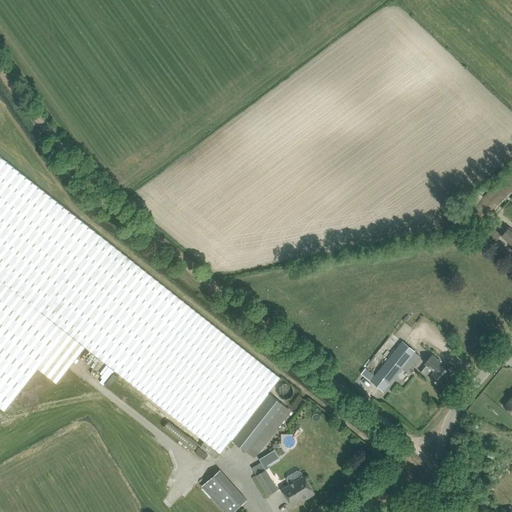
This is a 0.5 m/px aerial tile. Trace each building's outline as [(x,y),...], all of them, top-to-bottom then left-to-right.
[(0,406),(5,410),(39,367),(57,382),(85,346),(205,441),(200,447),(209,454),(216,460),(221,453),(231,440),(248,453),(253,447),(259,452),(291,410),(285,406),(269,393),(280,378),(48,194),(0,155),(0,406)] [(473,190),(462,206),(471,214),(470,214),(484,224),(499,205),(511,191),(511,169),(485,195),(483,197),(473,190)] [(495,243),(501,234),(488,223),(481,232),(495,243)] [(511,230),(509,228),(502,236),(511,244),(511,230)] [(362,372),(371,380),(384,390),(415,351),(402,341),(375,376),(365,368),(362,372)] [(426,364),(426,365),(421,372),(429,378),(430,377),(441,385),(451,373),(431,357),(426,364)] [(511,395),(503,406),(511,413),(511,395)] [(154,415),(152,418),(162,427),(164,424),(154,415)] [(169,423),(165,429),(180,437),(183,431),(169,423)] [(199,447),(195,452),(204,460),(208,455),(199,447)] [(278,489),(266,469),(261,462),(252,467),(268,495),(278,489)] [(220,470),(203,486),(226,511),(233,511),(247,500),(220,470)] [(287,479),(290,484),(282,489),(292,505),(302,499),(302,498),(307,495),(309,498),(316,493),(305,475),(303,476),(301,471),(298,470),(288,476),(287,479)]
